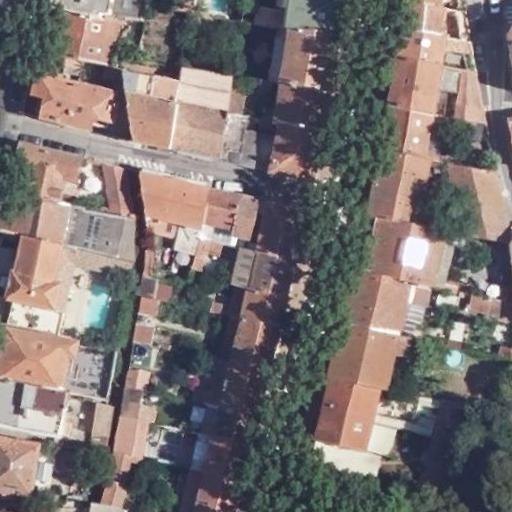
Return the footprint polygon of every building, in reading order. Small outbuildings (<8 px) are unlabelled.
[(146,2),(146,0),(57,0),(56,9),(61,10),(101,19),(102,16),(116,17),(117,13),(143,18),(146,2)] [(196,0),(146,0),(146,2),(195,11),(196,0)] [(348,0),(293,0),(290,28),(342,37),(348,0)] [(443,5),(417,0),(407,0),(404,25),(443,34),(449,6),(443,5)] [(456,0),(456,7),(466,9),(465,0),(456,0)] [(456,7),(461,39),(472,41),(470,30),(466,9),(456,7)] [(117,22),(101,19),(61,10),(51,54),(84,61),(106,65),(109,65),(117,22)] [(195,11),(184,65),(216,70),(218,57),(200,54),(206,23),(225,27),(227,17),(195,11)] [(443,34),(404,25),(399,55),(443,63),(446,47),(464,50),(468,67),(477,70),(472,41),(461,39),(449,36),(443,34)] [(342,37),(290,28),(278,26),(268,78),(271,79),(283,81),(333,89),(342,37)] [(443,63),(399,55),(391,105),(435,113),(437,102),(440,86),(459,90),(456,106),(454,117),(487,123),(484,111),(480,85),(477,70),(468,67),(443,63)] [(126,83),(123,68),(109,65),(106,65),(103,78),(126,83)] [(234,73),(216,70),(184,65),(181,79),(172,143),(171,146),(171,148),(270,170),(279,121),(275,120),(241,113),(229,110),(234,73)] [(181,79),(123,68),(126,83),(136,140),(171,148),(171,146),(172,143),(181,79)] [(43,117),(69,124),(79,83),(62,79),(63,76),(41,71),(36,94),(48,98),(43,117)] [(240,92),(242,75),(234,73),(229,110),(241,113),(245,93),(240,92)] [(271,79),(268,78),(258,77),(256,88),(269,90),(271,79)] [(325,131),(333,89),(283,81),(275,120),(279,121),(325,131)] [(117,93),(79,83),(69,124),(92,129),(95,117),(115,122),(120,103),(114,102),(117,93)] [(489,133),(487,123),(454,117),(435,113),(391,105),(384,147),(394,150),(434,158),(440,160),(441,151),(428,148),(432,123),(446,125),(489,133)] [(270,170),(316,180),(325,131),(279,121),(270,170)] [(441,151),(446,125),(432,123),(428,148),(441,151)] [(29,145),(24,144),(18,167),(30,169),(25,192),(60,201),(65,179),(78,182),(84,158),(29,145)] [(370,214),(378,215),(449,228),(449,220),(422,215),(434,158),(394,150),(384,147),(370,214)] [(127,168),(127,167),(120,166),(104,162),(112,213),(122,215),(134,218),(129,185),(127,168)] [(511,239),(511,221),(509,222),(497,172),(462,164),(467,232),(511,239)] [(211,196),(212,187),(152,173),(142,171),(145,186),(149,214),(183,222),(177,247),(198,251),(201,236),(204,227),(211,196)] [(73,204),(78,182),(65,179),(60,201),(73,204)] [(228,191),(212,187),(211,196),(204,227),(201,236),(212,237),(216,221),(237,226),(244,194),(228,191)] [(64,244),(78,247),(94,251),(119,257),(133,260),(134,258),(134,218),(122,215),(112,213),(73,204),(60,201),(25,192),(8,189),(0,227),(0,228),(25,235),(64,244)] [(245,245),(251,247),(253,236),(261,203),(262,199),(244,194),(237,226),(235,232),(235,233),(248,236),(245,245)] [(271,201),(260,249),(298,258),(310,210),(271,201)] [(411,278),(434,283),(436,284),(449,228),(378,215),(366,270),(411,278)] [(449,228),(436,284),(447,286),(458,230),(449,228)] [(233,243),(245,245),(248,236),(235,233),(233,243)] [(55,280),(64,244),(25,235),(16,270),(14,270),(8,295),(11,296),(10,299),(56,310),(62,282),(55,280)] [(209,251),(212,237),(201,236),(192,275),(203,277),(209,251)] [(222,254),(225,241),(212,237),(209,251),(222,254)] [(78,247),(64,244),(55,280),(62,282),(56,310),(66,312),(76,266),(130,279),(133,260),(119,257),(94,251),(78,247)] [(289,297),(298,258),(260,249),(251,247),(245,245),(235,284),(236,285),(250,288),(276,294),(289,297)] [(163,249),(150,247),(147,275),(155,277),(159,278),(163,249)] [(359,268),(347,322),(399,333),(406,300),(411,278),(366,270),(359,268)] [(156,297),(160,278),(159,278),(155,277),(147,275),(144,294),(156,297)] [(429,305),(434,283),(411,278),(406,300),(424,304),(429,305)] [(282,328),(289,297),(276,294),(250,288),(236,285),(235,284),(230,303),(214,300),(211,311),(230,315),(232,316),(242,319),(282,328)] [(511,314),(511,299),(473,291),(471,306),(511,314)] [(158,314),(161,298),(156,297),(144,294),(141,310),(158,314)] [(421,318),(424,304),(406,300),(399,333),(413,335),(417,317),(421,318)] [(56,310),(15,301),(10,323),(60,335),(66,312),(56,310)] [(209,354),(232,360),(242,319),(232,316),(230,315),(222,350),(211,347),(209,354)] [(242,319),(232,360),(272,370),(282,328),(242,319)] [(406,365),(413,335),(399,333),(347,322),(334,377),(381,385),(387,386),(392,363),(406,365)] [(156,327),(139,323),(136,337),(145,339),(147,339),(154,341),(156,327)] [(0,379),(61,391),(68,355),(76,356),(79,342),(10,328),(0,379)] [(145,347),(147,339),(145,339),(136,337),(129,382),(138,384),(142,364),(145,347)] [(160,351),(161,343),(154,341),(147,339),(145,347),(160,351)] [(232,360),(209,354),(207,354),(205,364),(216,367),(229,371),(224,392),(211,389),(197,386),(194,398),(210,402),(258,413),(262,414),(272,370),(232,360)] [(149,387),(154,367),(142,364),(138,384),(145,386),(149,387)] [(216,367),(211,389),(224,392),(229,371),(216,367)] [(366,450),(381,385),(334,377),(318,438),(366,450)] [(63,419),(69,393),(61,391),(0,379),(0,422),(60,435),(61,433),(70,434),(73,421),(63,419)] [(140,416),(145,386),(138,384),(129,382),(123,413),(133,414),(133,415),(140,416)] [(474,407),(444,400),(424,489),(454,497),(474,407)] [(210,402),(202,432),(216,435),(255,444),(262,414),(258,413),(210,402)] [(114,407),(106,405),(97,404),(91,433),(101,435),(109,436),(114,407)] [(155,420),(158,408),(142,404),(140,416),(155,420)] [(127,451),(133,415),(133,414),(123,413),(117,448),(127,451)] [(194,467),(208,471),(216,436),(216,435),(202,432),(194,467)] [(216,436),(208,471),(246,480),(255,444),(216,435),(216,436)] [(42,447),(0,437),(0,490),(32,498),(42,447)] [(382,454),(366,450),(318,438),(313,461),(377,476),(382,454)] [(126,480),(133,452),(127,451),(117,448),(111,476),(126,480)] [(201,499),(208,471),(194,467),(187,495),(186,495),(201,499)] [(208,471),(201,499),(240,508),(246,480),(208,471)] [(126,480),(111,476),(104,503),(124,508),(130,481),(126,480)] [(84,503),(87,493),(69,494),(69,504),(73,504),(84,503)] [(238,511),(240,508),(201,499),(186,495),(181,511),(238,511)] [(101,511),(102,511),(104,503),(95,501),(92,511),(101,511)] [(73,504),(69,504),(38,505),(38,511),(0,511),(82,511),(84,503),(73,504)] [(124,508),(104,503),(102,511),(128,511),(129,510),(124,508)]
